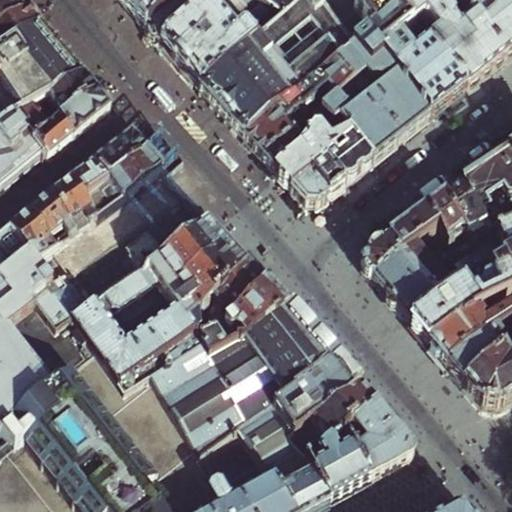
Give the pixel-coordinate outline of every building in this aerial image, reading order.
[(0,0),(0,15),(15,4),(11,0),(0,0)] [(116,0),(135,22),(146,34),(183,4),(180,0),(116,0)] [(180,0),(183,4),(146,34),(151,41),(159,51),(218,0),(180,0)] [(250,0),(218,0),(159,51),(173,66),(195,90),(199,95),(267,40),(261,33),(274,21),(250,0)] [(250,0),(274,21),(282,28),(312,3),(312,0),(250,0)] [(382,66),(430,126),(449,112),(465,99),(426,54),(412,37),(381,2),(382,0),(312,0),(312,3),(353,55),(370,77),(382,66)] [(426,54),(465,99),(480,88),(501,71),(511,62),(511,24),(489,0),(461,0),(457,4),(469,19),(467,32),(456,41),(449,32),(449,27),(440,17),(456,4),(453,0),(434,0),(425,8),(416,0),(382,0),(381,2),(412,37),(423,26),(438,44),(426,54)] [(416,0),(425,8),(434,0),(453,0),(456,4),(460,0),(416,0)] [(511,0),(489,0),(511,24),(511,0)] [(267,40),(199,95),(208,105),(213,111),(236,136),(244,146),(335,70),(353,55),(312,3),(282,28),(274,21),(261,33),(267,40)] [(0,15),(0,38),(28,19),(23,14),(15,4),(0,15)] [(0,61),(40,34),(34,27),(28,19),(0,38),(0,61)] [(18,124),(81,83),(77,78),(63,61),(53,49),(40,34),(0,61),(0,126),(3,126),(7,131),(18,124)] [(353,146),(372,171),(401,148),(430,126),(382,66),(370,77),(353,55),(335,70),(352,91),(322,117),(330,126),(333,131),(338,127),(353,146)] [(335,70),(244,146),(255,158),(263,167),(307,129),(322,117),(352,91),(335,70)] [(72,148),(110,118),(93,97),(81,83),(18,124),(36,147),(58,130),(72,148)] [(0,205),(46,169),(32,150),(36,147),(18,124),(7,131),(3,126),(0,126),(0,205)] [(298,157),(274,179),(283,188),(290,196),(309,181),(324,169),(353,146),(338,127),(333,131),(330,126),(319,136),(312,135),(298,157)] [(307,129),(263,167),(268,172),(274,179),(298,157),(312,135),(307,129)] [(32,150),(46,169),(61,157),(72,148),(58,130),(36,147),(32,150)] [(138,154),(130,144),(92,174),(105,190),(144,161),(138,154)] [(324,169),(343,193),(358,182),(372,171),(353,146),(324,169)] [(489,173),(463,189),(476,215),(482,229),(490,245),(511,236),(511,163),(509,159),(489,173)] [(122,206),(160,179),(155,173),(144,161),(105,190),(84,207),(97,225),(122,206)] [(309,181),(328,205),(337,198),(343,193),(324,169),(309,181)] [(84,180),(72,190),(84,207),(105,190),(92,174),(84,180)] [(304,212),(317,214),(322,210),(328,205),(309,181),(290,196),(304,212)] [(454,196),(445,203),(465,239),(482,229),(476,215),(463,189),(454,196)] [(63,197),(51,206),(76,241),(97,225),(84,207),(72,190),(63,197)] [(437,209),(428,216),(439,238),(449,258),(455,253),(458,259),(452,262),(454,267),(467,259),(473,255),(465,239),(445,203),(437,209)] [(42,214),(30,223),(55,257),(76,241),(51,206),(42,214)] [(409,229),(389,244),(400,265),(439,238),(428,216),(409,229)] [(21,230),(9,240),(34,273),(55,257),(30,223),(21,230)] [(482,229),(465,239),(473,255),(490,245),(482,229)] [(206,312),(245,274),(236,265),(219,247),(204,232),(141,279),(140,277),(70,328),(116,407),(142,391),(197,356),(202,352),(198,347),(184,332),(206,312)] [(511,236),(490,245),(473,255),(467,259),(479,280),(462,291),(408,330),(419,343),(428,353),(471,324),(504,308),(511,303),(511,292),(508,284),(511,280),(511,236)] [(398,319),(408,330),(462,291),(450,270),(454,267),(452,262),(449,258),(439,238),(400,265),(369,286),(378,295),(398,319)] [(0,511),(282,511),(272,495),(233,442),(196,469),(191,462),(142,391),(116,407),(70,328),(52,341),(38,325),(35,327),(27,317),(51,295),(34,273),(9,240),(0,247),(0,511)] [(375,254),(363,264),(362,276),(364,279),(369,286),(400,265),(389,244),(375,254)] [(228,331),(264,294),(256,286),(245,274),(206,312),(199,335),(205,343),(228,331)] [(270,333),(287,317),(279,310),(264,294),(228,331),(205,343),(198,347),(202,352),(197,356),(204,366),(243,349),(270,333)] [(440,367),(446,374),(492,343),(511,329),(511,323),(504,308),(471,324),(428,353),(440,367)] [(243,434),(333,368),(300,332),(287,317),(270,333),(243,349),(204,366),(243,434)] [(456,385),(462,393),(511,352),(511,329),(492,343),(446,374),(456,385)] [(511,352),(462,393),(482,416),(495,419),(511,409),(511,352)] [(285,449),(357,395),(349,386),(333,368),(243,434),(204,366),(197,356),(142,391),(191,462),(196,469),(233,442),(272,495),(297,475),(287,458),(285,449)] [(336,443),(373,413),(368,407),(357,395),(285,449),(287,458),(297,475),(299,473),(336,443)] [(411,468),(413,457),(396,438),(373,413),(336,443),(343,453),(356,443),(363,454),(358,458),(355,454),(348,460),(370,491),(394,478),(411,468)] [(299,473),(327,511),(331,511),(351,501),(370,491),(348,460),(343,453),(336,443),(299,473)] [(272,495),(282,511),(327,511),(299,473),(297,475),(272,495)]
